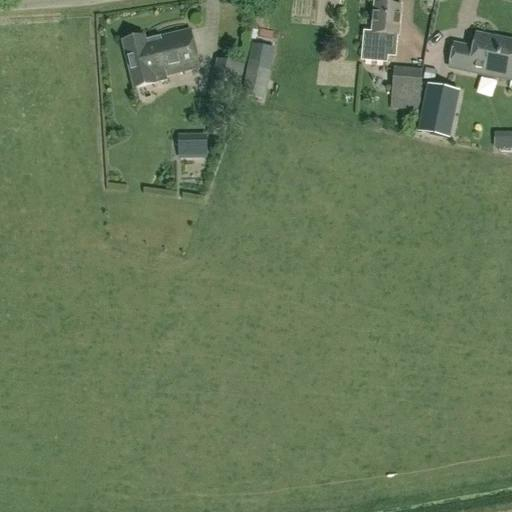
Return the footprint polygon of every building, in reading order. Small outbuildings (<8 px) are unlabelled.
[(399,37),(401,7),(375,5),(372,33),(364,33),(362,62),(387,64),(388,57),(396,58),(397,37),(399,37)] [(145,43),(144,38),(122,43),(133,90),(166,82),(165,77),(199,69),(190,32),(145,43)] [(511,78),(511,43),(476,36),(473,51),(453,47),(450,67),(511,78)] [(241,67),(219,61),(211,92),(233,98),(241,67)] [(265,62),(265,90),(281,91),(281,62),(265,62)] [(391,102),(420,105),(423,71),(394,68),(391,102)] [(436,72),(426,70),(423,80),(434,82),(436,72)] [(449,140),(459,93),(428,86),(418,133),(449,140)]
